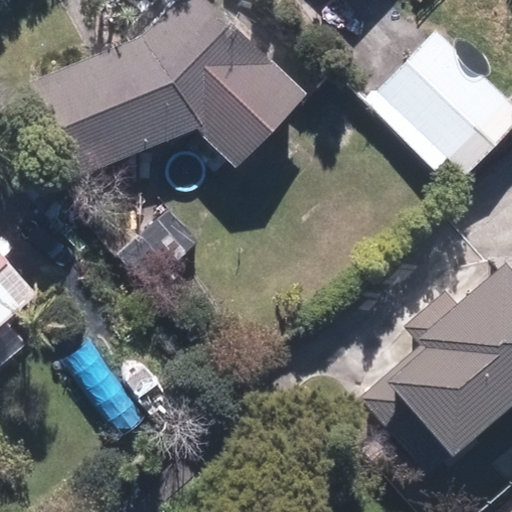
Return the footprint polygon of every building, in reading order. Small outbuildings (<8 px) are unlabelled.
[(81,167),(204,114),(239,149),(307,84),(226,0),(176,0),(150,26),(40,74),(81,167)] [(511,125),(511,95),(442,28),(389,83),(474,165),(511,125)] [(203,237),(172,203),(119,250),(151,284),(203,237)] [(0,328),(46,286),(0,235),(0,328)] [(511,391),(511,248),(460,295),(453,288),(412,324),(425,338),(366,390),(431,463),(511,391)]
